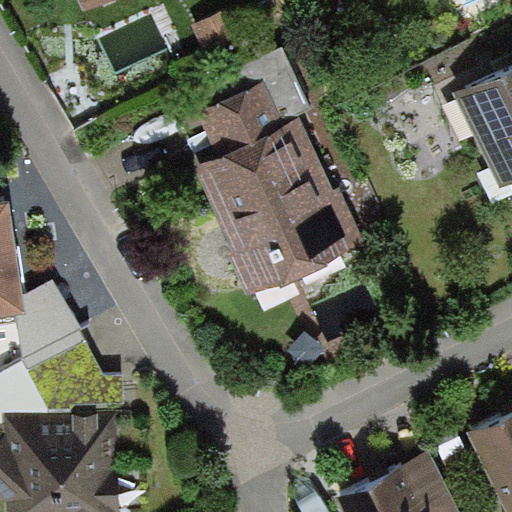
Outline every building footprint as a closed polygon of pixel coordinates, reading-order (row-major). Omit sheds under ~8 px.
[(222,4),(194,14),(205,43),(233,32),(222,4)] [(199,102),(219,144),(298,107),(312,100),(283,37),(194,78),(204,99),(199,102)] [(511,49),(454,79),(502,175),(511,169),(511,49)] [(219,144),(193,156),(232,240),(226,243),(246,285),(357,233),(298,107),(219,144)] [(9,182),(0,183),(0,296),(26,293),(9,182)] [(63,291),(6,323),(28,362),(85,331),(63,291)] [(49,399),(121,395),(122,366),(105,367),(85,331),(28,362),(49,399)] [(511,511),(511,396),(511,397),(466,418),(509,507),(511,511)] [(119,511),(116,411),(98,411),(98,407),(85,407),(72,407),(72,412),(6,412),(6,434),(0,439),(0,491),(8,499),(7,511),(119,511)] [(464,511),(430,440),(381,464),(337,485),(349,511),(464,511)]
